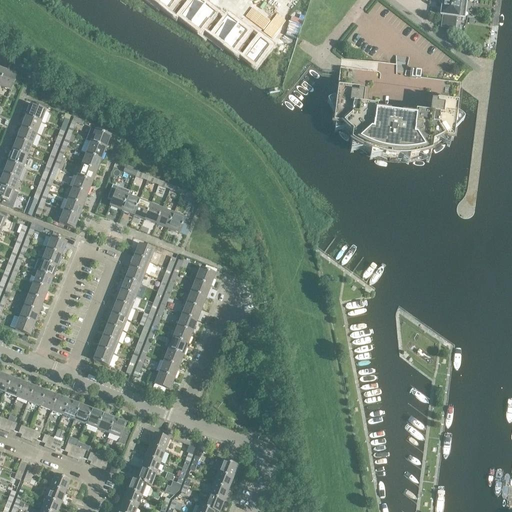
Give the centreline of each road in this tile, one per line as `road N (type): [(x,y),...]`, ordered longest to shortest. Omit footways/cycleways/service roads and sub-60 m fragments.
road 1 (residential): [(42,362),(87,245),(114,256),(70,372)]
road 2 (residential): [(253,511),(269,471),(262,445),(182,415)]
road 3 (residential): [(182,415),(232,283)]
road 4 (residential): [(0,440),(89,475),(85,511)]
